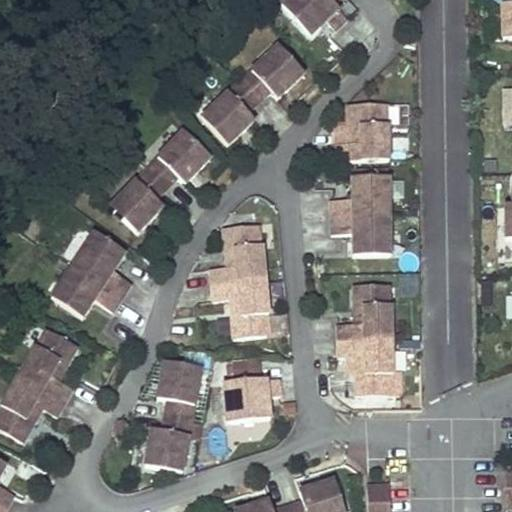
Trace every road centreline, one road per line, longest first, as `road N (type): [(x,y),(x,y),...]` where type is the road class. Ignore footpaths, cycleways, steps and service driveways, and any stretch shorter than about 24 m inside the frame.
road 1 (residential): [(85,500),(82,468),(149,351),(189,245),(243,182),(270,177)]
road 2 (residential): [(270,177),(285,191),(312,425)]
road 3 (residential): [(312,425),(300,444),(279,453),(130,501),(85,500)]
road 4 (residential): [(270,177),(309,117),(382,49),(385,18),(370,0)]
road 5 (residential): [(454,422),(342,431),(312,425)]
